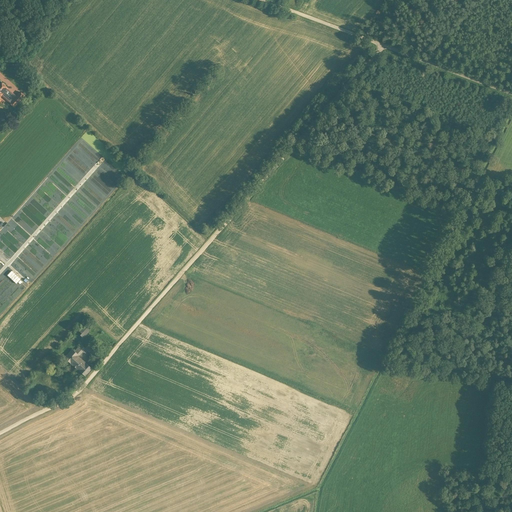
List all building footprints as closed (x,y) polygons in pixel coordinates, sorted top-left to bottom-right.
[(7,88),(1,95),(10,103),(16,96),(7,88)] [(10,103),(14,107),(22,98),(17,94),(10,103)] [(85,324),(79,331),(81,333),(80,335),(83,337),(89,330),(87,328),(88,326),(85,324)] [(104,354),(90,342),(85,348),(99,360),(104,354)] [(81,344),(74,351),(78,355),(85,348),(81,344)] [(72,349),(64,358),(70,363),(77,356),(78,355),(74,351),(72,349)] [(91,368),(77,356),(70,363),(85,376),(91,368)]
